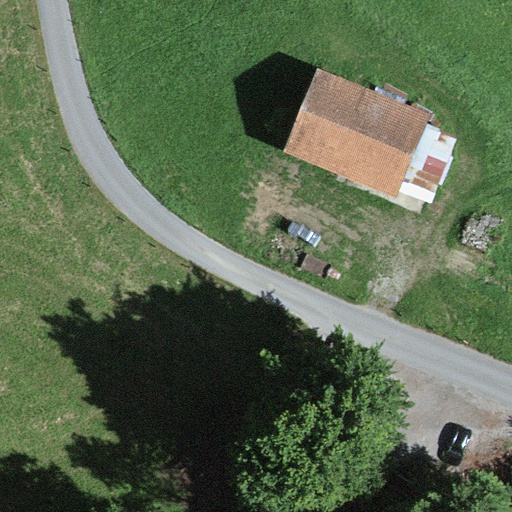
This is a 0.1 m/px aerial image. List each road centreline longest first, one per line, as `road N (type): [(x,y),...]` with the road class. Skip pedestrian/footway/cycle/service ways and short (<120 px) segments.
road 1 (residential): [(429,365),(157,224),(108,180),(84,131),(52,0)]
road 2 (track): [(359,511),(429,365),(511,404)]
